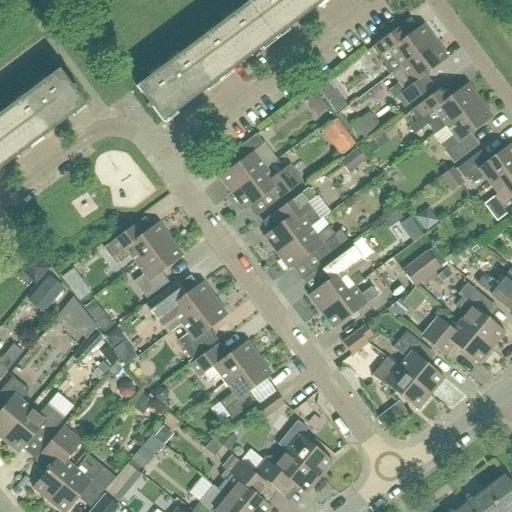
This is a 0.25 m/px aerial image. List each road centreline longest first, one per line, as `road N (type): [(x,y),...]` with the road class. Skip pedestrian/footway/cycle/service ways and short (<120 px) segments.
road 1 (residential): [(393,474),(162,157)]
road 2 (residential): [(162,157),(374,0)]
road 3 (residential): [(0,201),(80,137),(119,131),(162,157)]
road 4 (unclassified): [(393,474),(507,392)]
road 5 (residential): [(428,0),(511,105)]
